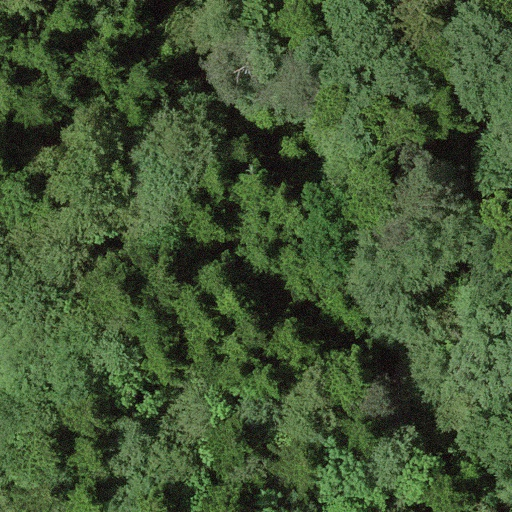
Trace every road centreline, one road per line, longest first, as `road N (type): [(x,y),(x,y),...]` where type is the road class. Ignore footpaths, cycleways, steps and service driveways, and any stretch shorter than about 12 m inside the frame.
road 1 (track): [(0,100),(286,296),(447,427),(482,443),(511,433)]
road 2 (track): [(511,337),(491,288),(475,213),(471,132),(487,0)]
